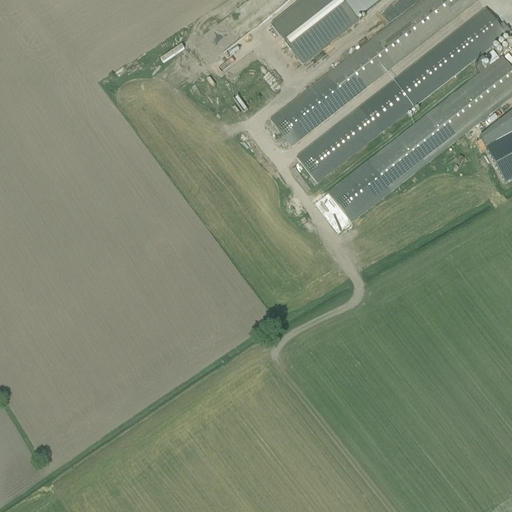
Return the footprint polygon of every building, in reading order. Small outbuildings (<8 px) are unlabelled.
[(302,0),(270,26),(303,67),(358,24),(355,20),(338,0),(302,0)] [(291,148),(478,0),(423,0),(270,122),(291,148)] [(338,0),(355,20),(379,0),(338,0)] [(317,184),(505,35),(485,10),(297,159),(317,184)] [(350,225),(511,97),(511,72),(500,58),(498,60),(492,52),(484,58),(490,66),(326,195),(350,225)] [(252,95),(255,100),(276,87),(273,82),(252,95)] [(511,112),(480,138),(485,148),(511,133),(511,112)] [(511,133),(485,148),(505,185),(511,180),(511,133)]
